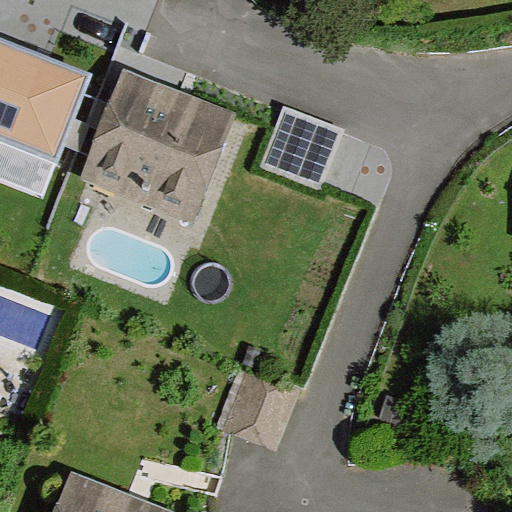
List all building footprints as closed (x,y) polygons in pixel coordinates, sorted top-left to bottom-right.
[(100,77),(0,38),(0,150),(63,174),(100,77)] [(235,114),(121,69),(78,179),(193,223),(235,114)] [(349,133),(283,109),(260,171),(326,195),(349,133)] [(294,388),(247,370),(225,428),(273,445),(294,388)] [(168,511),(68,474),(53,511),(168,511)]
